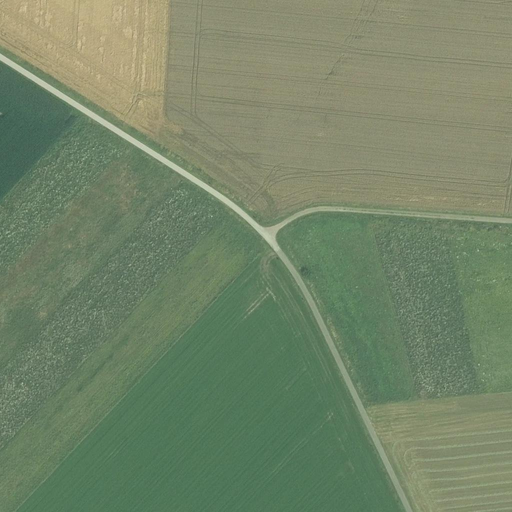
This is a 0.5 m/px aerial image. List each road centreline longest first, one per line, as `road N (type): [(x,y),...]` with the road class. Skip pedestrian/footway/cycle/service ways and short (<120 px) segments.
road 1 (unclassified): [(410,511),(305,292),(267,234),(0,56)]
road 2 (track): [(511,220),(318,207),(267,234)]
